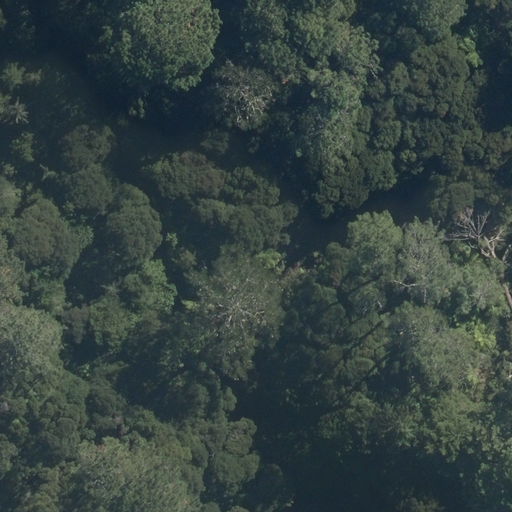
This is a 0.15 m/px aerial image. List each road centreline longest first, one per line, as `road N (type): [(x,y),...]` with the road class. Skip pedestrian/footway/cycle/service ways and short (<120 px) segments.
road 1 (track): [(295,511),(285,485),(306,413),(360,290),(338,226),(273,105),(181,46),(143,0)]
road 2 (track): [(0,29),(16,65),(14,209),(0,236)]
